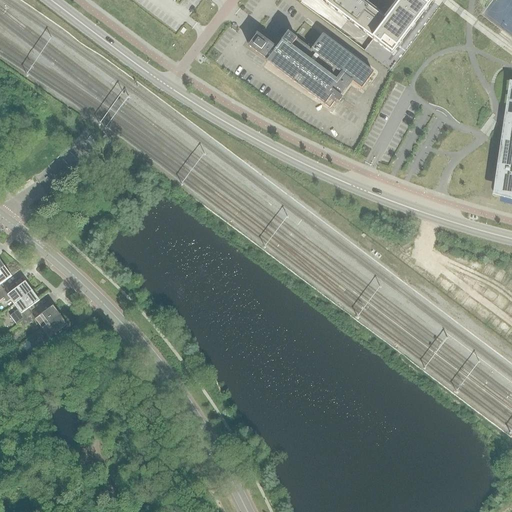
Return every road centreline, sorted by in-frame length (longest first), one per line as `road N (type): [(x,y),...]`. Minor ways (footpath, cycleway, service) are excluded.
road 1 (secondary): [(511,238),(358,189),(252,138),(49,0)]
road 2 (tertiary): [(246,511),(185,404),(129,333),(0,217)]
